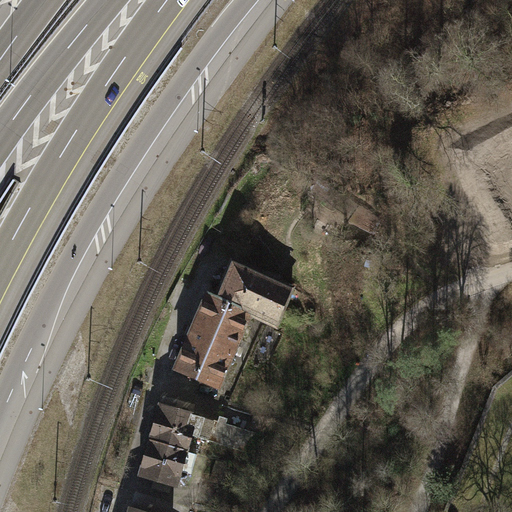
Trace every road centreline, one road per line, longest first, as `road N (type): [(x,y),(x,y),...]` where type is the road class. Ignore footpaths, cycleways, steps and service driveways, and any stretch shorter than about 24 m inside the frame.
road 1 (primary): [(0,418),(83,242),(186,82),(251,0)]
road 2 (motorway): [(0,266),(68,143),(167,0)]
road 3 (track): [(188,285),(110,511)]
road 4 (motorway): [(0,140),(111,0)]
